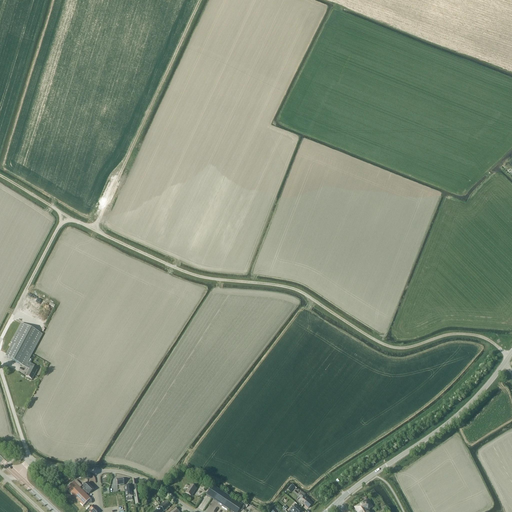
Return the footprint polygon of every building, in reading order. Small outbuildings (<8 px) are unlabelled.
[(12,344),(5,357),(24,367),(29,370),(25,377),(32,380),(37,371),(33,369),(34,366),(27,362),(42,335),(21,324),(11,343),(12,344)] [(132,485),(133,491),(132,491),(133,496),(134,496),(134,500),(135,500),(135,505),(139,505),(138,494),(139,494),(138,491),(136,491),(136,485),(135,480),(131,480),(132,485)] [(89,503),(91,502),(91,501),(89,499),(90,499),(86,495),(81,490),(79,488),(73,482),(66,489),(83,506),(87,502),(88,504),(89,503)] [(82,488),(83,489),(81,490),(86,495),(87,493),(88,494),(93,489),(87,483),(82,488)] [(185,493),(191,497),(198,486),(196,484),(194,487),(190,485),(185,493)] [(131,486),(124,487),(125,498),(133,497),(131,486)] [(212,486),(206,495),(231,511),(237,511),(239,510),(242,506),(239,503),(212,486)] [(303,505),(308,509),(312,504),(309,502),(310,501),(303,495),(298,502),(303,506),(303,505)] [(163,511),(171,505),(168,502),(161,509),(160,507),(154,511),(163,511)] [(369,511),(369,509),(370,508),(370,507),(370,506),(370,505),(369,503),(368,502),(367,502),(366,502),(365,502),(356,507),(356,509),(357,511),(369,511)]
